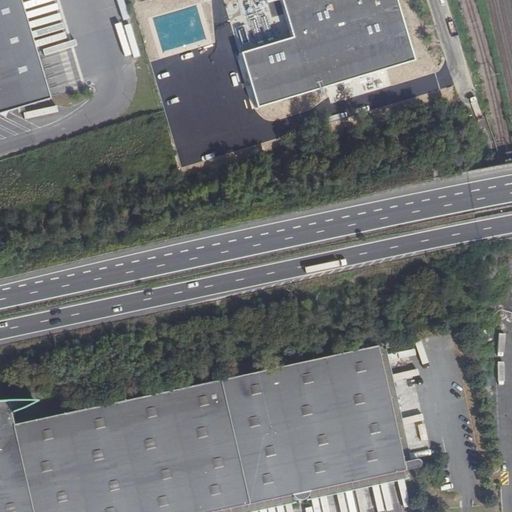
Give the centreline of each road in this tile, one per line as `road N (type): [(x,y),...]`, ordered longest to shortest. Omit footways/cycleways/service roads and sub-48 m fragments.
road 1 (trunk): [(0,330),(511,223)]
road 2 (trunk): [(511,192),(0,298)]
road 3 (track): [(480,135),(511,256),(509,300)]
road 4 (residential): [(436,0),(480,135)]
